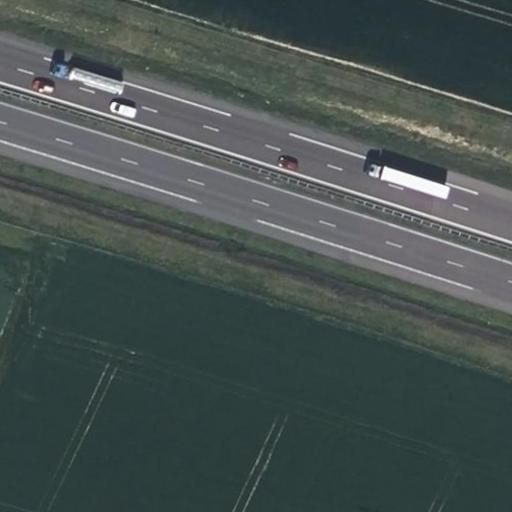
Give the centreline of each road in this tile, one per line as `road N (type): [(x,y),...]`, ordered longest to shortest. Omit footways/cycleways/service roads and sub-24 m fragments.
road 1 (motorway): [(0,124),(511,281)]
road 2 (motorway): [(511,222),(0,66)]
